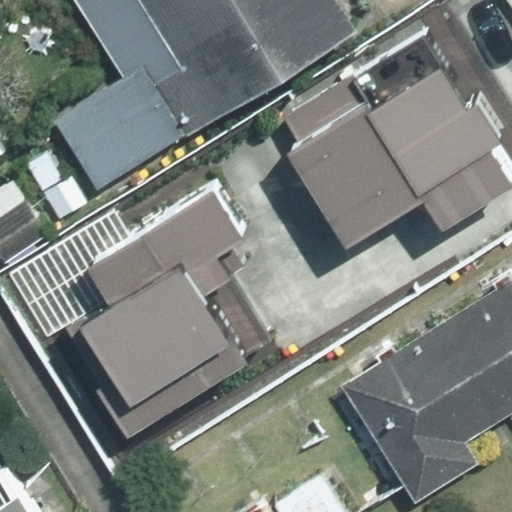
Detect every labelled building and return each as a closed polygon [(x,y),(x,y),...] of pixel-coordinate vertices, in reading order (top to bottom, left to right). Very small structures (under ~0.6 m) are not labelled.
[(68,117),(107,183),(387,14),(378,0),(155,0),(184,47),(68,117)] [(287,116),(349,219),(420,176),(437,206),(511,160),(511,152),(504,139),(511,134),(511,97),(461,12),(287,116)] [(28,168),(0,185),(0,224),(8,238),(54,210),(28,168)] [(59,324),(120,424),(251,345),(211,278),(261,247),(217,175),(72,262),(96,302),(59,324)] [(511,427),(511,270),(362,361),(432,476),(511,427)] [(227,511),(358,511),(327,462),(279,493),(273,483),(227,511)] [(89,511),(71,483),(24,511),(89,511)]
